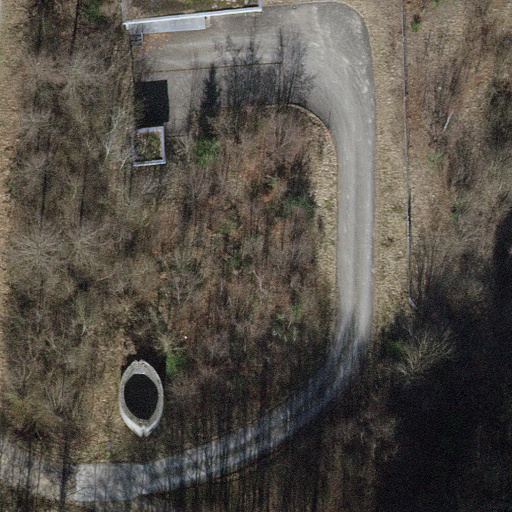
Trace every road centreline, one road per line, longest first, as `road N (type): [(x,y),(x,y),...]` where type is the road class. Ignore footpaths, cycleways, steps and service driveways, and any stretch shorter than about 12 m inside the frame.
road 1 (track): [(50,477),(144,475),(230,452),(307,401),(337,367),(354,328),(350,55),(159,70)]
road 2 (motorway): [(0,252),(511,212)]
road 3 (track): [(0,463),(148,511)]
